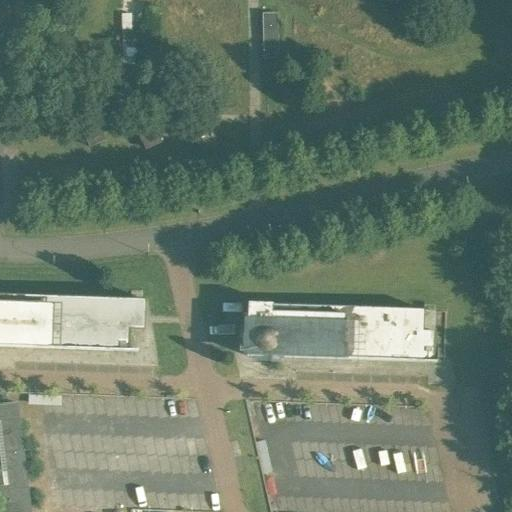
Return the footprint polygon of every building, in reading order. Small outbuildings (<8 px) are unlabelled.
[(277,13),(263,14),(264,58),(278,58),(277,13)] [(81,127),(90,146),(105,140),(96,120),(81,127)] [(137,129),(146,148),(161,142),(152,121),(137,129)] [(193,131),(202,150),(217,144),(208,123),(193,131)] [(0,346),(131,351),(133,299),(0,294),(0,346)] [(271,363),(283,364),(284,357),(433,363),(434,332),(423,332),(424,310),(248,303),(247,356),(263,357),(263,350),(271,350),(271,363)] [(0,404),(0,511),(30,511),(16,403),(0,404)]
